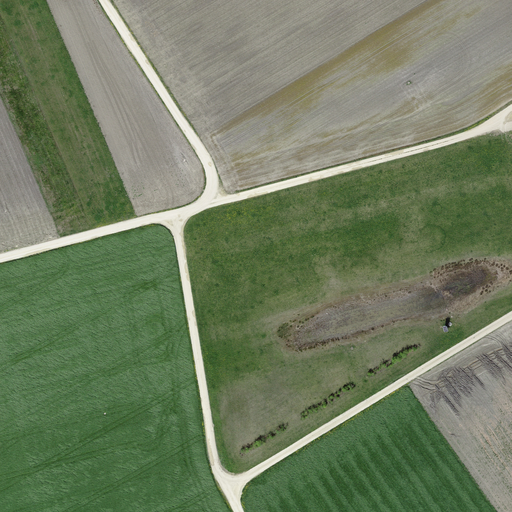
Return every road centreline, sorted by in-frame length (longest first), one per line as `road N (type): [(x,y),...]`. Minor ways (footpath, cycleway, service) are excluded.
road 1 (motorway): [(511,153),(0,289)]
road 2 (motorway): [(0,322),(511,187)]
road 3 (track): [(511,111),(170,214)]
road 4 (track): [(224,485),(511,310)]
road 5 (track): [(170,214),(224,485)]
road 6 (track): [(215,202),(211,171),(105,0)]
road 7 (track): [(170,214),(0,257)]
